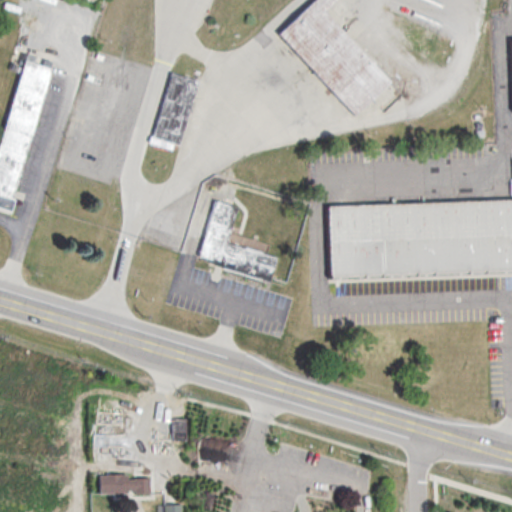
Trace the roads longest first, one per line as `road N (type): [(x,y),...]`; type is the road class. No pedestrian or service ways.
road 1 (secondary): [(420,433),(217,370)]
road 2 (secondary): [(197,364),(0,303)]
